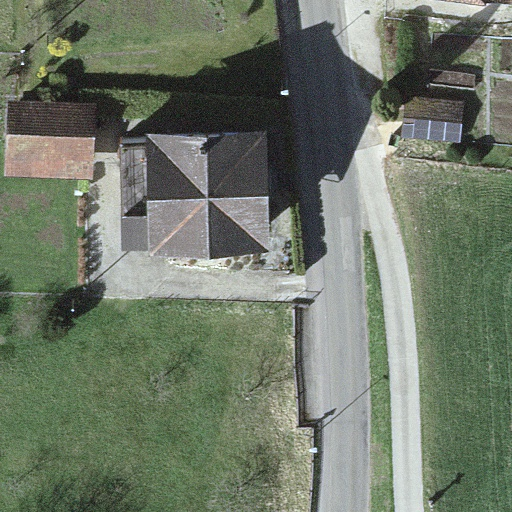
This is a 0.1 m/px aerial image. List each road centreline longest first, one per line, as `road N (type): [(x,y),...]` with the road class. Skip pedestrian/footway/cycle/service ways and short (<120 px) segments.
road 1 (secondary): [(312,0),(333,152),(345,511)]
road 2 (track): [(406,511),(400,300),(374,187),(333,152)]
